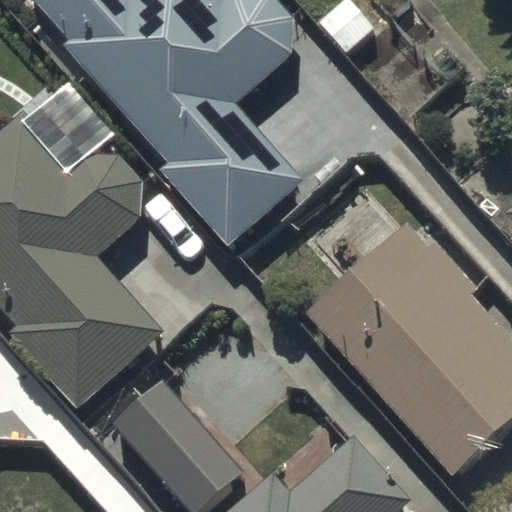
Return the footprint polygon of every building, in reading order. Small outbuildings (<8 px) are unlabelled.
[(139,0),(134,5),(129,0),(19,0),(14,5),(174,180),(163,190),(232,266),(304,200),(236,125),(294,71),(298,37),(274,11),(236,9),(227,20),(206,0),(139,0)] [(0,153),(0,322),(19,345),(13,350),(81,430),(172,353),(104,272),(144,238),(147,203),(126,176),(85,173),(75,183),(24,132),(0,153)] [(398,261),(373,233),(348,256),(370,281),(309,335),(455,499),(511,449),(511,361),(473,318),(481,312),(438,264),(431,270),(412,248),(398,261)] [(215,481),(143,397),(95,438),(158,511),(209,511),(196,497),(215,481)] [(405,511),(342,445),(305,480),(308,483),(297,494),(303,500),(292,510),(275,493),(254,511),(405,511)] [(511,511),(511,492),(488,511),(511,511)]
